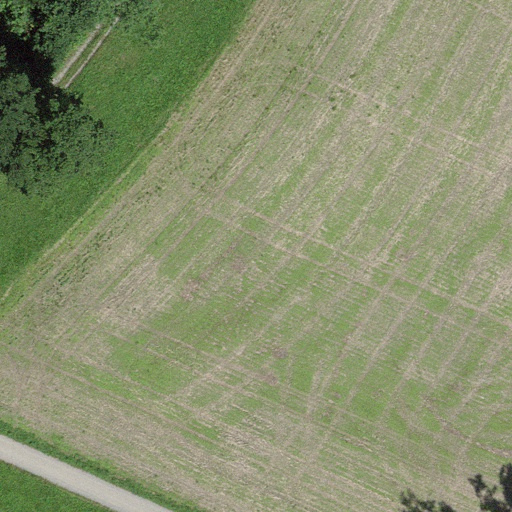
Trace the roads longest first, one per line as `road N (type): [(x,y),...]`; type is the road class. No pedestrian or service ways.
road 1 (track): [(0,157),(119,0)]
road 2 (track): [(141,511),(0,447)]
